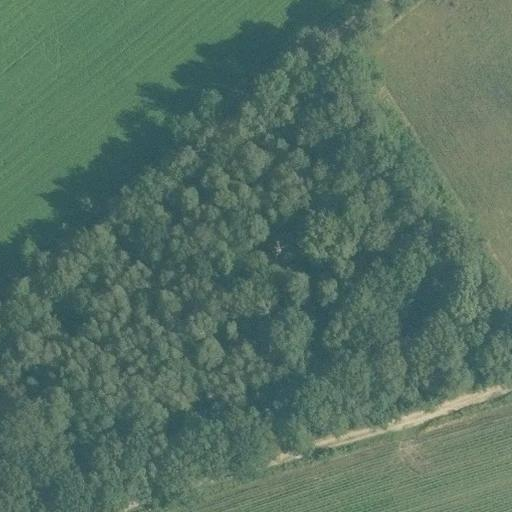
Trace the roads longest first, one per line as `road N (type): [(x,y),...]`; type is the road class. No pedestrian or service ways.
road 1 (track): [(0,307),(408,0)]
road 2 (track): [(511,366),(74,511)]
